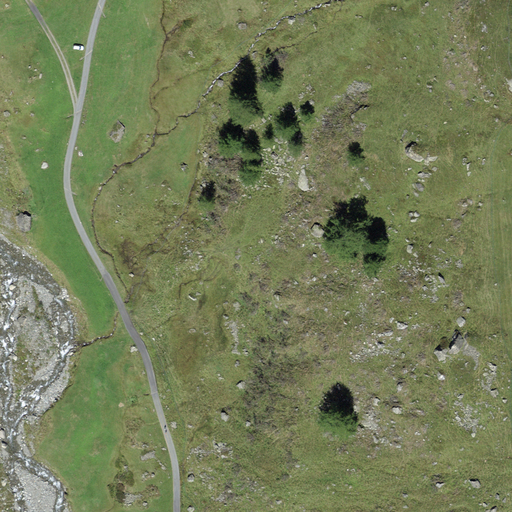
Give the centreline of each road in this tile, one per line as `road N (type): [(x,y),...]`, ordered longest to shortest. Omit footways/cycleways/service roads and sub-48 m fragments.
road 1 (track): [(177,511),(170,442),(144,355),(67,191),(78,110)]
road 2 (track): [(78,110),(27,0)]
